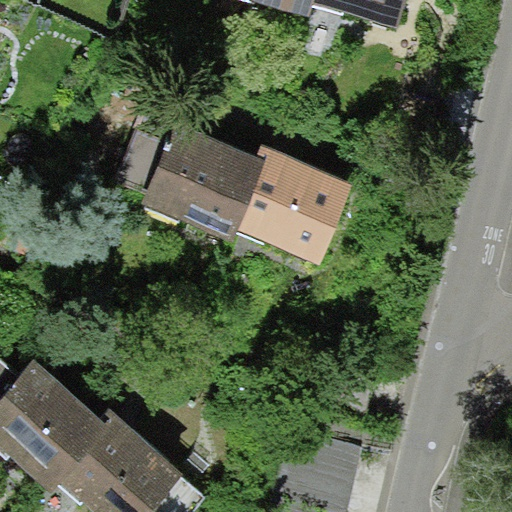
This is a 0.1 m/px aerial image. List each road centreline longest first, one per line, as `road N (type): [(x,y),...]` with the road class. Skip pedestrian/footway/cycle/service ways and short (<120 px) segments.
road 1 (unclassified): [(511,102),(448,377)]
road 2 (unclassified): [(448,377),(416,511)]
